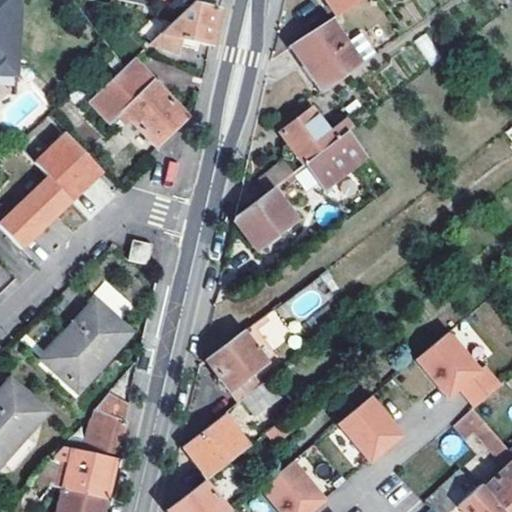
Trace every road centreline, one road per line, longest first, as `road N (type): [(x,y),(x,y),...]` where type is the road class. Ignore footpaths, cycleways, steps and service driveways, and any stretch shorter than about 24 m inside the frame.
road 1 (tertiary): [(134,511),(200,224)]
road 2 (residential): [(0,323),(116,211),(138,207),(200,224)]
road 3 (tertiary): [(200,224),(254,0)]
